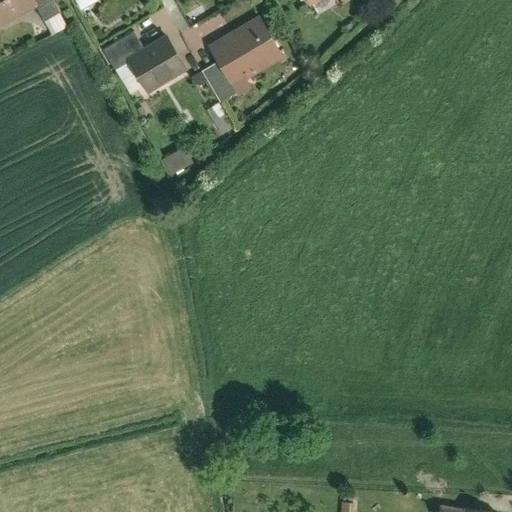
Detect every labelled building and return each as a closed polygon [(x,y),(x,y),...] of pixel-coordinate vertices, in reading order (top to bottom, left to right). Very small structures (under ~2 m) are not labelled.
[(0,0),(0,24),(36,6),(32,0),(0,0)] [(50,0),(32,0),(36,6),(42,19),(56,12),(50,0)] [(75,0),(80,8),(94,0),(75,0)] [(258,18),(208,46),(217,62),(235,94),(248,87),(243,76),(279,56),(258,18)] [(129,59),(142,52),(131,33),(102,50),(113,69),(129,59)] [(142,52),(129,59),(148,92),(186,70),(167,38),(142,52)] [(235,94),(217,62),(202,70),(220,102),(235,94)] [(354,511),(355,503),(341,503),(340,511),(354,511)]
